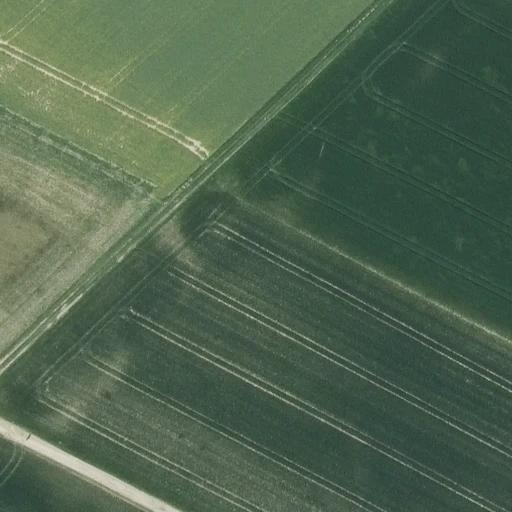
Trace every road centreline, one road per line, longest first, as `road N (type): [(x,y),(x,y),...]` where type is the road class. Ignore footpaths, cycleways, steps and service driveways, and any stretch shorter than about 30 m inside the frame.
road 1 (track): [(395,0),(0,370)]
road 2 (track): [(165,511),(0,424)]
